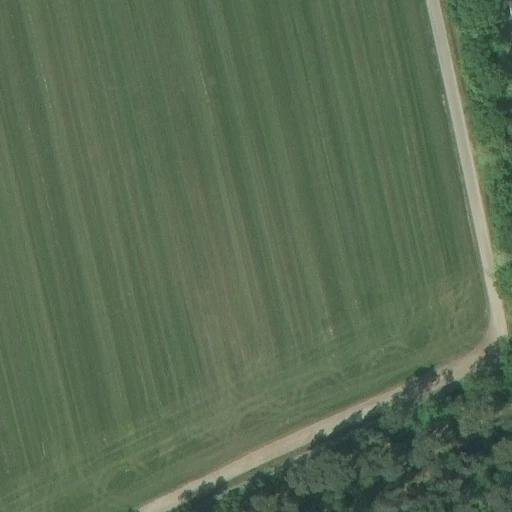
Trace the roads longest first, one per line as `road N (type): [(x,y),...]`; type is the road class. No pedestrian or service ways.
road 1 (track): [(159,511),(381,396),(501,345)]
road 2 (unclassified): [(430,0),(504,355)]
